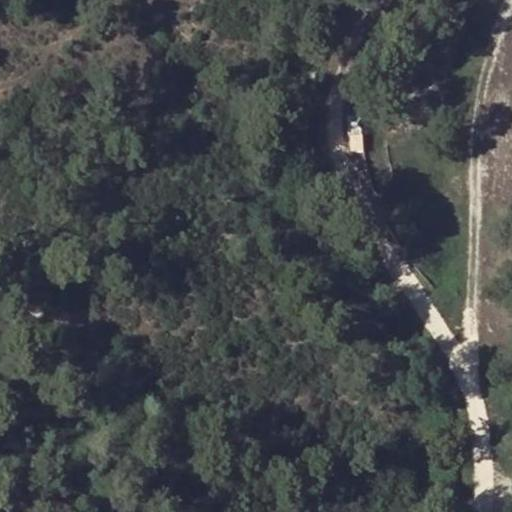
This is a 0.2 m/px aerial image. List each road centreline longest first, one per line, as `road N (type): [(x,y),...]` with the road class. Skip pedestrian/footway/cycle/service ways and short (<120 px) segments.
road 1 (track): [(480,511),(475,364),(362,214),(349,152),(343,94),(377,0)]
road 2 (track): [(467,130),(475,364)]
road 3 (track): [(506,0),(467,130)]
